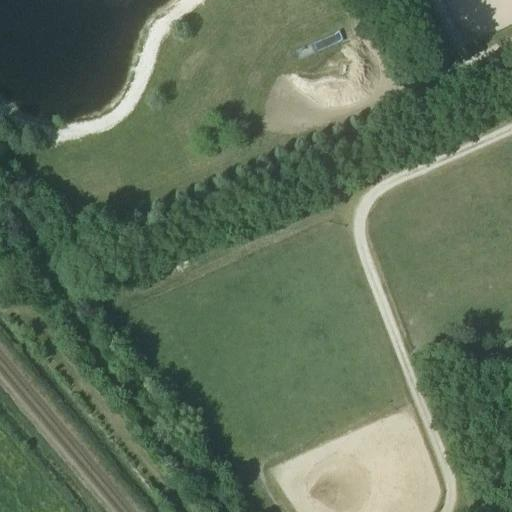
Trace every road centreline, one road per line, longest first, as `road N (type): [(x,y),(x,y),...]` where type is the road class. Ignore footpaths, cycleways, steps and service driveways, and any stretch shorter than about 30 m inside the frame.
road 1 (track): [(511,132),(354,201),(357,238),(449,477),(446,511)]
road 2 (track): [(354,201),(202,252),(47,334)]
